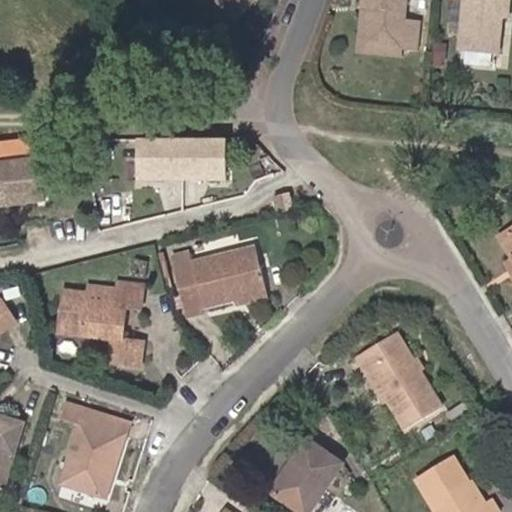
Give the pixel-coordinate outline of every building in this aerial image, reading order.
[(212,0),(235,22),(255,0),(212,0)] [(365,0),(364,8),(371,9),(369,38),(378,49),(406,51),(420,53),(423,24),(409,23),(411,0),(365,0)] [(450,0),(451,1),(465,2),(460,54),(500,57),(504,16),(505,0),(450,0)] [(371,9),(364,8),(360,53),(406,58),(406,51),(378,49),(369,38),(371,9)] [(0,206),(45,201),(38,138),(0,141),(0,206)] [(231,139),(139,138),(139,181),(230,182),(231,139)] [(511,227),(500,234),(499,235),(511,256),(511,227)] [(201,307),(233,301),(231,295),(262,288),(251,246),(190,262),(187,251),(171,255),(185,311),(201,307)] [(82,303),(83,293),(62,290),(56,335),(108,342),(106,364),(138,369),(142,343),(120,340),(121,339),(123,309),(139,310),(141,292),(136,292),(137,285),(115,282),(114,290),(104,289),(103,289),(101,306),(82,303)] [(84,285),(83,293),(82,303),(101,306),(103,289),(84,285)] [(231,295),(233,301),(234,305),(265,298),(262,288),(231,295)] [(202,313),(201,307),(185,311),(186,316),(202,313)] [(0,336),(12,329),(0,310),(0,336)] [(425,382),(419,372),(397,334),(360,357),(387,401),(406,432),(442,409),(425,382)] [(387,401),(360,357),(356,359),(383,403),(387,401)] [(423,369),(419,372),(425,382),(429,379),(423,369)] [(113,437),(118,422),(63,405),(58,419),(77,426),(60,485),(100,498),(119,439),(113,437)] [(6,454),(13,456),(22,426),(0,418),(0,487),(3,488),(10,465),(3,463),(6,454)] [(128,425),(118,422),(113,437),(119,439),(100,498),(106,500),(128,425)] [(290,476),(276,498),(296,511),(310,511),(341,467),(304,442),(288,468),(290,476)] [(10,465),(13,456),(6,454),(3,463),(10,465)] [(483,506),(469,485),(453,458),(416,481),(435,511),(498,511),(492,501),(488,503),(483,506)] [(270,494),(276,498),(290,476),(288,468),(270,494)] [(475,482),(469,485),(483,506),(488,503),(475,482)]
